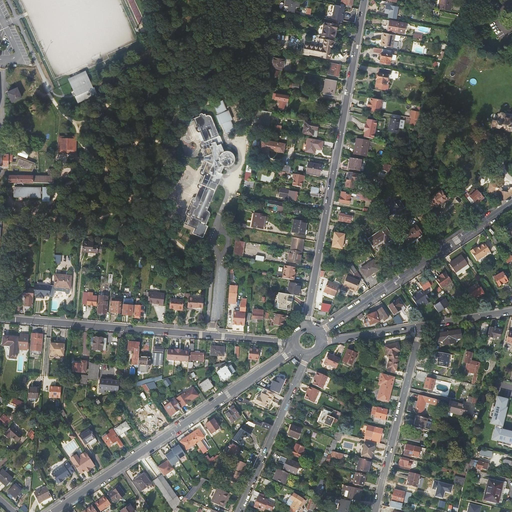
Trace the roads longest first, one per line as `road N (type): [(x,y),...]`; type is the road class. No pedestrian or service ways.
road 1 (residential): [(309,323),(364,0)]
road 2 (residential): [(290,339),(0,318)]
road 3 (residential): [(293,350),(54,511)]
road 4 (track): [(48,90),(101,174),(176,242),(198,256),(220,254)]
road 5 (residential): [(321,330),(511,202)]
road 6 (residential): [(420,325),(374,511)]
road 7 (residential): [(306,357),(238,511)]
road 8 (track): [(0,189),(16,214),(6,319)]
road 9 (track): [(184,152),(68,119)]
